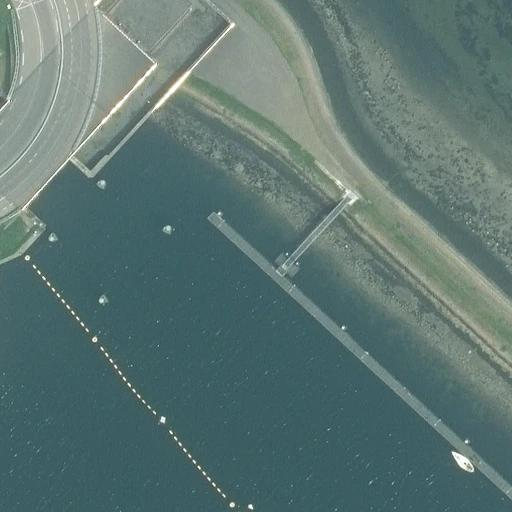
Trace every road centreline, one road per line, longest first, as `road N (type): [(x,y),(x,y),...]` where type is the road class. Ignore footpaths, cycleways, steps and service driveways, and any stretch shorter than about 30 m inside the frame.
road 1 (tertiary): [(0,200),(33,172),(62,122),(77,46),(65,0)]
road 2 (primary): [(0,152),(23,121),(40,62),(28,0)]
